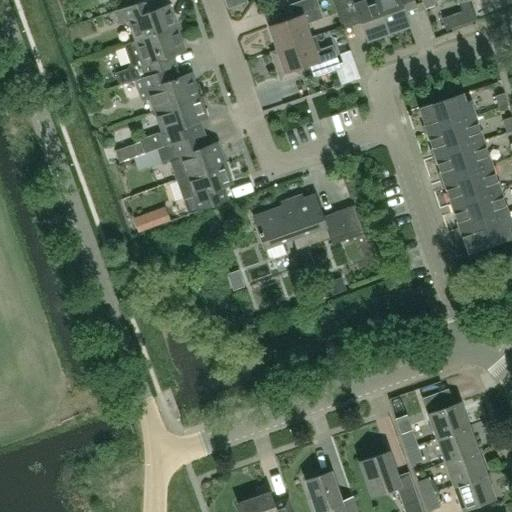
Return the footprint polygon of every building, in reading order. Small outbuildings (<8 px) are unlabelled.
[(271,53),(310,38),(305,25),(323,18),(316,0),(303,0),(288,6),(292,19),(269,27),(276,50),(271,52),(271,53)] [(387,33),(374,0),(365,0),(363,1),(362,0),(331,0),(339,21),(357,15),(366,40),(387,33)] [(374,0),(387,33),(409,26),(399,0),(374,0)] [(456,0),(461,12),(441,19),(445,31),(476,20),(472,8),(471,8),(468,0),(456,0)] [(124,47),(176,28),(168,6),(148,13),(144,1),(116,11),(120,25),(129,22),(136,42),(123,46),(124,47)] [(176,28),(124,47),(130,64),(126,70),(115,74),(119,86),(168,69),(164,58),(184,51),(176,28)] [(314,51),(310,38),(271,53),(281,80),(298,74),(296,69),(308,64),(313,78),(340,68),(332,45),(314,51)] [(168,69),(119,86),(136,81),(143,102),(150,99),(155,112),(198,97),(190,74),(168,82),(164,71),(168,69)] [(426,134),(475,117),(469,101),(465,102),(462,93),(431,104),(430,103),(418,108),(426,134)] [(507,105),(503,93),(494,96),(498,108),(507,105)] [(198,97),(155,112),(162,132),(139,140),(144,154),(190,138),(186,126),(206,120),(198,97)] [(475,117),(426,134),(434,158),(483,141),(475,117)] [(511,130),(511,120),(511,117),(501,120),(505,132),(511,130)] [(192,137),(190,138),(144,154),(157,150),(162,165),(171,162),(177,180),(223,164),(216,143),(197,150),(192,137)] [(483,141),(434,158),(442,180),(491,164),(483,141)] [(124,161),(116,164),(118,172),(127,169),(124,161)] [(230,185),(223,164),(177,180),(183,199),(188,214),(216,205),(212,192),(230,185)] [(491,164),(442,180),(450,204),(499,187),(491,164)] [(499,187),(450,204),(459,229),(507,212),(499,187)] [(281,206),(252,217),(264,249),(266,248),(269,257),(273,258),(287,253),(283,242),(292,239),(296,251),(330,239),(332,245),(353,237),(364,233),(353,205),(343,209),(322,217),(314,195),(302,199),(301,195),(280,203),(281,206)] [(134,219),(138,232),(169,221),(165,208),(134,219)] [(511,225),(507,212),(459,229),(467,254),(480,249),(511,238),(508,229),(511,227),(511,225)] [(232,269),(237,290),(248,288),(242,266),(232,269)] [(342,277),(327,282),(332,294),(346,290),(342,277)] [(511,315),(503,318),(508,332),(511,330),(511,315)] [(448,389),(421,398),(427,414),(436,439),(470,427),(461,402),(454,405),(448,389)] [(402,409),(407,427),(417,424),(412,406),(402,409)] [(478,451),(470,427),(436,439),(445,463),(478,451)] [(417,446),(417,445),(411,430),(400,435),(405,450),(417,446)] [(417,446),(405,450),(410,465),(422,460),(417,446)] [(478,451),(445,463),(453,487),(487,475),(478,451)] [(422,511),(418,500),(409,472),(397,477),(388,452),(360,462),(372,496),(396,488),(402,506),(403,511),(422,511)] [(331,472),(305,481),(316,511),(318,511),(333,507),(334,511),(357,511),(352,497),(341,501),(331,472)] [(487,475),(453,487),(462,511),(496,499),(487,475)] [(422,498),(435,493),(429,477),(417,482),(422,498)] [(435,493),(422,498),(427,511),(433,511),(440,509),(435,493)] [(293,511),(288,498),(272,504),(269,494),(238,504),(240,511),(293,511)]
